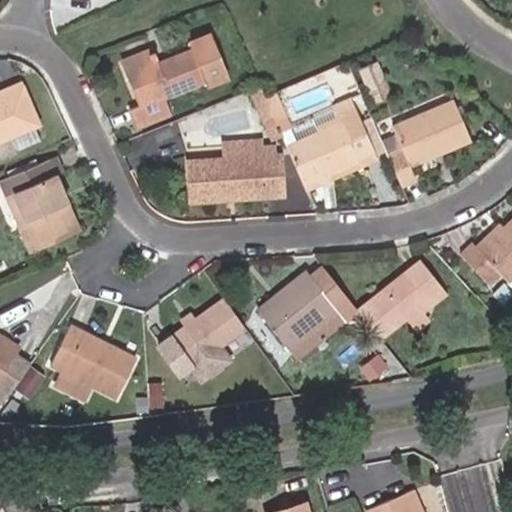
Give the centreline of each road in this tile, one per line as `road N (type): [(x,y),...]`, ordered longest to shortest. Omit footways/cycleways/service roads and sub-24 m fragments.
road 1 (residential): [(511,161),(463,201),(396,226),(165,237),(128,214),(60,69),(23,41)]
road 2 (residential): [(511,371),(238,424),(0,441)]
road 3 (residential): [(0,478),(251,460),(511,413)]
